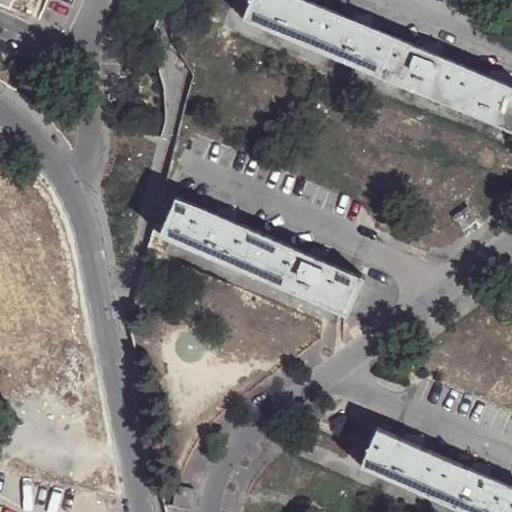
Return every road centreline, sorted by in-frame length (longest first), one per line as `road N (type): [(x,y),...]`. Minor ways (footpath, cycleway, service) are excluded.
road 1 (residential): [(0,107),(42,145),(80,200),(144,511)]
road 2 (residential): [(212,511),(223,467),(246,439),(511,240)]
